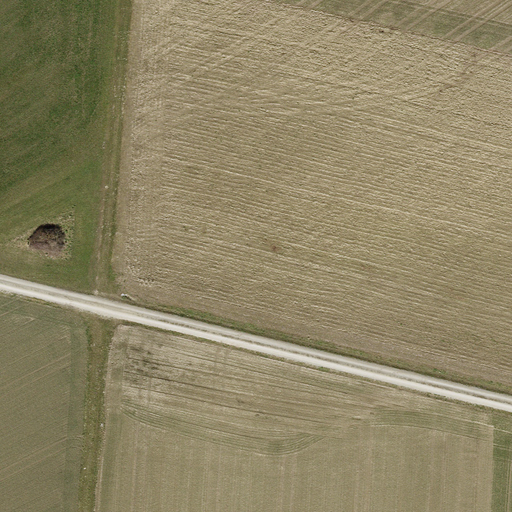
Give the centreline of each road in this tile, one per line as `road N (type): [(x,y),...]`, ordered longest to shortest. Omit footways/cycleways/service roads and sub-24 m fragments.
road 1 (track): [(0,280),(511,401)]
road 2 (track): [(87,511),(127,0)]
